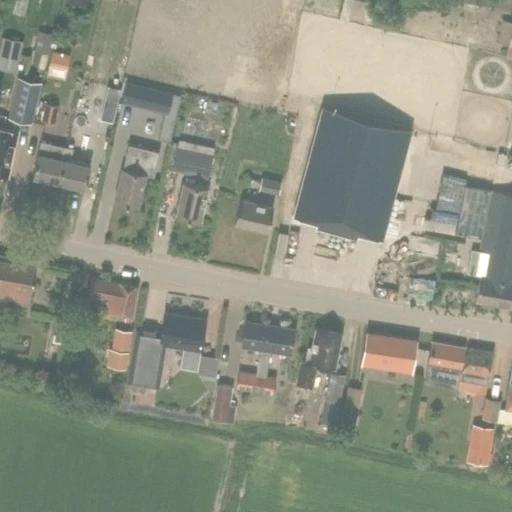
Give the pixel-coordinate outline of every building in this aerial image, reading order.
[(511,57),(511,21),(501,20),(497,41),(507,43),(505,56),(511,57)] [(45,69),(48,53),(52,33),(38,30),(34,51),(41,52),(38,68),(45,69)] [(0,41),(0,56),(18,60),(23,40),(1,35),(0,41)] [(67,68),(70,55),(51,51),(48,64),(67,68)] [(8,117),(32,123),(41,82),(17,76),(8,117)] [(167,113),(172,91),(126,81),(121,102),(167,113)] [(98,119),(111,121),(117,91),(104,88),(98,119)] [(41,121),(54,123),(57,105),(45,103),(41,121)] [(321,105),(292,216),(316,222),(314,227),(357,238),(358,232),(381,238),(410,127),(321,105)] [(0,173),(7,175),(17,130),(12,129),(2,127),(4,120),(5,116),(0,114),(0,173)] [(178,139),(172,170),(207,178),(213,147),(178,139)] [(32,175),(58,181),(63,158),(61,158),(64,146),(41,140),(38,152),(37,152),(32,175)] [(121,166),(113,199),(137,205),(145,173),(153,175),(159,150),(128,143),(122,167),(121,166)] [(63,158),(58,181),(84,187),(89,164),(69,160),(72,148),(64,146),(61,158),(63,158)] [(470,160),(510,165),(511,152),(471,148),(470,160)] [(281,180),(261,176),(258,189),(278,193),(281,180)] [(199,220),(207,186),(183,181),(175,214),(199,220)] [(511,306),(511,192),(492,188),(486,214),(475,274),(479,275),(474,300),(511,306)] [(267,230),(272,206),(239,198),(234,222),(267,230)] [(0,297),(27,302),(34,268),(0,261),(0,297)] [(133,303),(136,285),(119,281),(119,283),(91,277),(87,299),(107,303),(105,315),(130,320),(133,303)] [(180,346),(183,346),(180,366),(196,369),(198,362),(200,349),(205,318),(164,311),(163,315),(160,331),(135,326),(126,382),(129,382),(145,385),(158,387),(165,343),(180,346)] [(64,343),(68,323),(56,321),(52,341),(64,343)] [(290,352),(293,328),(245,321),(241,344),(260,347),(256,372),(240,369),(239,371),(236,387),(271,392),(274,377),(265,375),(270,349),(290,352)] [(123,366),(129,329),(115,326),(109,365),(110,365),(122,366),(123,366)] [(334,367),(341,333),(315,328),(311,346),(307,345),(304,361),(300,360),(295,384),(311,387),(315,363),(334,367)] [(360,363),(367,364),(411,370),(415,339),(366,331),(360,363)] [(486,383),(492,351),(466,347),(462,369),(459,369),(463,346),(431,341),(424,380),(456,386),(457,378),(486,383)] [(499,407),(496,421),(511,423),(511,363),(509,379),(507,389),(504,408),(499,407)] [(330,372),(325,396),(331,398),(339,399),(344,374),(330,372)] [(231,385),(216,383),(210,417),(233,420),(236,404),(228,403),(231,385)] [(350,437),(361,389),(348,386),(337,433),(350,437)] [(496,421),(499,407),(501,399),(484,396),(481,417),(483,417),(482,421),(495,423),(496,421)] [(487,464),(493,427),(471,423),(465,460),(487,464)]
